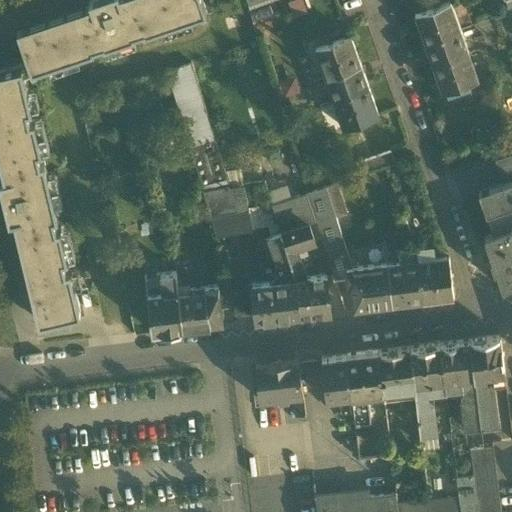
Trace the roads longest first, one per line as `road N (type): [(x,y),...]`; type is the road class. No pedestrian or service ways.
road 1 (residential): [(487,315),(0,372)]
road 2 (residential): [(487,315),(373,0)]
